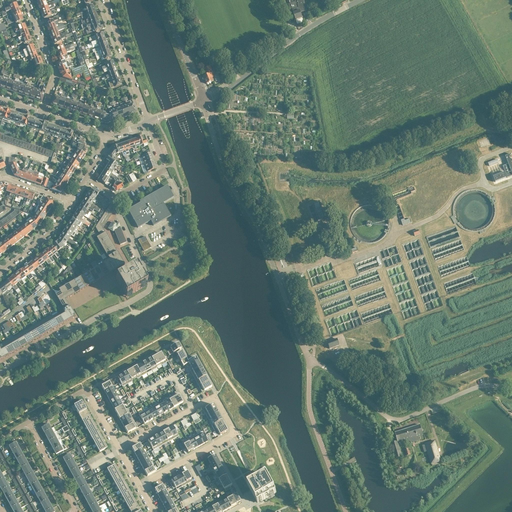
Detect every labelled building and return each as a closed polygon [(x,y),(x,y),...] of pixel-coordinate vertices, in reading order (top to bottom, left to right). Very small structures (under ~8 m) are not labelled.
[(46,2),(38,6),(39,8),(40,8),(40,10),(53,5),(59,2),(58,0),(57,0),(46,4),(46,2)] [(294,0),(295,2),(293,3),(292,0),(289,2),(296,21),(302,19),(300,12),(307,10),(307,11),(303,0),(299,0),(298,0),(297,0),(294,0)] [(16,4),(16,3),(9,6),(10,8),(2,11),(3,14),(18,8),(17,7),(18,6),(17,4),(16,4)] [(86,11),(76,15),(77,17),(81,16),(94,11),(93,9),(94,8),(93,6),(92,6),(91,4),(86,6),(87,8),(85,8),(86,11)] [(40,10),(41,11),(41,12),(41,14),(49,11),(49,10),(54,7),(53,5),(40,10)] [(19,10),(19,9),(18,8),(3,14),(2,14),(3,17),(12,13),(12,15),(20,12),(19,10)] [(49,11),(41,14),(42,17),(43,17),(44,19),(45,18),(46,20),(52,18),(51,16),(57,14),(56,11),(53,12),(52,10),(49,11)] [(94,11),(81,16),(82,18),(84,18),(85,20),(96,15),(95,13),(94,11)] [(8,19),(6,20),(7,22),(21,16),(21,15),(21,14),(20,12),(12,15),(7,17),(8,19)] [(82,25),(97,20),(97,18),(96,15),(85,20),(80,21),(82,25)] [(8,25),(15,22),(16,24),(23,21),(23,20),(23,18),(22,18),(21,16),(7,22),(8,25)] [(46,22),(45,23),(46,24),(46,25),(47,27),(58,23),(61,22),(61,21),(59,20),(58,18),(52,20),(52,18),(46,20),(46,22)] [(85,29),(99,24),(98,23),(99,22),(98,21),(97,20),(82,25),(81,26),(83,30),(85,29)] [(48,30),(49,32),(64,26),(63,23),(58,25),(58,23),(47,27),(48,30)] [(12,31),(13,34),(26,29),(26,28),(26,27),(25,25),(24,24),(17,27),(14,31),(12,31)] [(99,24),(85,29),(87,35),(93,33),(101,30),(101,29),(100,27),(100,26),(99,24)] [(64,26),(49,32),(49,33),(49,34),(50,36),(58,33),(57,32),(65,29),(64,26)] [(27,30),(26,29),(13,34),(12,35),(13,37),(20,34),(21,36),(28,33),(28,31),(27,30)] [(3,38),(4,38),(6,37),(9,36),(7,30),(1,32),(3,38)] [(51,39),(52,39),(52,41),(65,35),(68,34),(67,32),(59,35),(58,33),(50,36),(51,39)] [(16,40),(17,43),(30,38),(29,36),(29,35),(28,33),(21,36),(21,38),(16,40)] [(76,33),(73,34),(76,41),(78,40),(82,39),(81,35),(77,37),(76,33)] [(91,44),(104,39),(103,37),(104,36),(103,34),(102,34),(89,38),(89,39),(89,40),(89,42),(91,42),(91,44)] [(65,35),(52,41),(53,42),(53,43),(53,44),(54,45),(57,44),(57,46),(62,44),(61,40),(66,38),(65,35)] [(99,46),(106,43),(105,41),(105,40),(104,39),(91,44),(93,48),(99,46)] [(93,53),(94,53),(107,48),(107,46),(106,43),(99,46),(99,48),(92,50),(93,53)] [(56,49),(56,50),(56,52),(57,52),(57,54),(73,47),(74,47),(73,44),(64,48),(63,46),(56,49)] [(19,56),(20,55),(34,50),(34,49),(34,48),(34,46),(33,46),(27,48),(25,48),(26,50),(18,53),(19,56)] [(74,50),(73,47),(57,54),(58,55),(58,56),(59,58),(64,56),(66,55),(66,53),(74,50)] [(96,57),(109,52),(108,51),(109,50),(108,48),(107,48),(94,53),(95,54),(96,57)] [(35,51),(34,50),(20,55),(22,58),(25,57),(25,59),(36,54),(36,53),(36,52),(35,51)] [(109,52),(96,57),(97,60),(102,58),(101,58),(102,61),(103,61),(111,58),(111,57),(110,55),(110,54),(109,52)] [(38,58),(31,61),(31,62),(33,61),(35,67),(34,67),(34,69),(35,69),(40,67),(39,65),(43,64),(41,58),(40,58),(40,57),(38,58)] [(56,65),(58,69),(70,64),(70,63),(69,60),(59,64),(56,65)] [(85,61),(87,68),(93,66),(91,63),(89,64),(88,60),(87,60),(85,61)] [(112,61),(99,66),(101,72),(114,67),(113,65),(114,64),(113,62),(112,62),(112,61)] [(70,64),(58,69),(60,75),(72,70),(70,64)] [(213,65),(211,66),(212,69),(214,68),(217,73),(222,71),(222,70),(219,64),(215,66),(214,64),(213,65)] [(86,86),(86,85),(87,83),(78,81),(76,76),(82,74),(85,80),(90,78),(85,65),(80,67),(72,70),(60,75),(61,74),(63,78),(86,86)] [(213,81),(212,78),(215,77),(210,66),(205,68),(208,75),(203,77),(204,81),(205,80),(207,84),(213,81)] [(7,72),(5,71),(0,85),(0,87),(1,88),(2,89),(5,90),(9,78),(9,77),(6,76),(6,77),(5,76),(6,75),(7,72)] [(110,78),(117,76),(117,74),(117,73),(116,71),(109,74),(109,76),(103,78),(104,80),(110,78)] [(9,91),(11,92),(17,75),(14,75),(13,77),(14,77),(13,79),(9,78),(5,90),(8,91),(9,91)] [(17,75),(11,92),(13,92),(14,93),(17,94),(21,82),(17,80),(17,79),(18,79),(19,76),(17,75)] [(106,85),(119,80),(119,79),(119,78),(118,76),(117,76),(110,78),(104,80),(105,82),(106,85)] [(21,82),(17,94),(20,95),(21,95),(23,96),(29,79),(26,79),(25,81),(24,83),(21,82)] [(29,79),(23,96),(25,96),(26,97),(29,98),(33,86),(34,84),(30,83),(31,80),(29,79)] [(41,81),(39,80),(38,83),(38,82),(37,85),(38,85),(37,87),(33,86),(29,98),(32,99),(33,99),(35,100),(41,84),(41,81)] [(110,90),(121,86),(121,85),(121,83),(120,82),(119,80),(106,85),(107,88),(109,87),(110,90)] [(43,85),(41,84),(35,100),(37,100),(38,101),(41,103),(46,89),(41,87),(42,87),(43,85)] [(63,90),(60,89),(59,93),(56,91),(51,106),(54,107),(55,106),(57,107),(63,91),(63,90)] [(65,92),(63,91),(57,107),(59,108),(60,109),(63,110),(67,97),(63,96),(64,94),(65,94),(65,92)] [(71,99),(67,97),(63,110),(66,111),(67,110),(69,111),(75,95),(72,94),(71,97),(72,97),(71,99)] [(77,96),(75,95),(69,111),(71,112),(72,113),(75,114),(79,101),(75,100),(76,98),(77,96)] [(81,115),(87,99),(84,98),(83,101),(84,101),(83,103),(79,101),(75,114),(78,115),(79,114),(81,115)] [(126,98),(124,99),(130,115),(132,114),(133,114),(136,113),(132,101),(127,102),(127,101),(127,100),(126,98)] [(84,117),(87,118),(90,108),(87,107),(88,104),(87,104),(87,102),(88,102),(89,100),(87,99),(81,115),(83,116),(84,117)] [(123,104),(120,105),(124,117),(127,116),(128,115),(130,115),(124,99),(121,100),(123,104)] [(93,119),(99,103),(96,102),(95,105),(96,105),(96,107),(91,105),(90,108),(87,118),(90,119),(91,119),(93,119)] [(115,102),(112,103),(118,119),(120,118),(121,119),(124,117),(120,105),(115,107),(115,105),(116,105),(115,102)] [(95,120),(96,121),(99,122),(102,112),(103,109),(99,108),(100,106),(101,106),(101,104),(99,103),(93,119),(95,120)] [(110,115),(112,122),(115,121),(116,120),(118,119),(112,103),(110,104),(110,105),(107,106),(110,115)] [(3,118),(2,121),(8,123),(12,112),(9,111),(9,110),(7,110),(6,110),(3,118)] [(14,113),(12,112),(8,123),(14,125),(17,114),(17,113),(15,113),(14,113)] [(102,112),(99,122),(102,123),(103,123),(107,124),(110,123),(112,122),(110,115),(102,112)] [(18,114),(17,114),(14,125),(20,127),(21,124),(23,116),(21,115),(20,115),(18,114)] [(21,124),(20,127),(23,128),(23,127),(24,126),(26,127),(26,126),(27,126),(29,118),(29,117),(26,116),(26,117),(23,116),(21,124)] [(30,133),(32,133),(36,120),(34,120),(33,120),(33,119),(31,118),(31,119),(29,118),(27,126),(27,127),(27,129),(29,130),(30,132),(30,133)] [(39,132),(39,131),(42,122),(41,122),(40,121),(39,121),(36,120),(32,133),(32,134),(33,132),(35,132),(38,133),(39,133),(39,132)] [(39,133),(44,135),(45,133),(48,124),(46,124),(46,123),(43,122),(43,123),(42,122),(39,131),(39,132),(39,133)] [(45,133),(44,135),(47,136),(48,135),(51,136),(51,135),(52,135),(55,127),(54,127),(54,126),(53,126),(51,125),(50,125),(48,124),(45,133)] [(58,137),(61,129),(59,128),(58,128),(58,127),(56,127),(55,127),(52,135),(53,135),(52,136),(53,136),(57,138),(56,138),(58,138),(58,137)] [(64,139),(67,131),(64,130),(64,129),(62,129),(61,129),(58,137),(58,138),(59,138),(60,139),(61,139),(61,138),(64,139)] [(69,132),(67,131),(64,139),(67,140),(67,141),(69,142),(69,141),(70,141),(73,132),(70,131),(70,132),(69,132)] [(144,136),(141,137),(140,137),(139,138),(138,138),(140,146),(142,145),(143,147),(148,145),(145,138),(144,137),(144,136)] [(70,145),(72,145),(73,143),(80,145),(80,146),(85,148),(85,146),(84,143),(85,141),(84,140),(82,139),(81,140),(75,138),(72,138),(70,145)] [(128,141),(128,142),(127,142),(130,150),(132,149),(134,153),(135,153),(137,152),(136,150),(135,148),(133,140),(130,141),(129,141),(128,141)] [(78,148),(77,151),(86,154),(87,152),(85,146),(85,148),(80,146),(80,145),(73,143),(72,145),(72,146),(78,148)] [(118,145),(117,146),(119,153),(122,153),(123,157),(126,156),(122,144),(120,145),(119,145),(118,145)] [(119,153),(117,146),(116,146),(114,146),(114,147),(113,147),(112,148),(113,150),(108,156),(114,160),(118,154),(119,153)] [(70,148),(69,152),(72,153),(73,154),(75,155),(82,159),(86,154),(77,151),(74,150),(71,149),(70,148)] [(138,156),(134,159),(135,161),(139,159),(141,166),(144,165),(153,161),(149,150),(147,151),(140,156),(140,155),(139,155),(138,156)] [(511,155),(511,156),(511,154),(505,157),(508,164),(503,166),(507,178),(511,176),(511,155)] [(75,155),(72,160),(79,164),(82,159),(75,155)] [(106,160),(106,161),(108,162),(109,163),(107,165),(115,169),(118,171),(119,170),(118,169),(119,168),(119,166),(118,165),(119,163),(115,161),(114,160),(108,156),(107,159),(107,160),(106,160)] [(68,164),(76,169),(79,164),(70,159),(70,158),(68,158),(64,163),(68,164)] [(141,166),(143,173),(145,175),(150,172),(149,171),(156,169),(153,161),(144,165),(141,166)] [(64,163),(61,168),(64,169),(73,174),(76,169),(68,164),(64,163)] [(11,164),(8,164),(14,176),(20,178),(23,171),(18,169),(17,169),(15,165),(15,164),(11,164)] [(106,167),(105,170),(112,174),(116,177),(117,177),(118,176),(113,172),(115,169),(107,165),(106,167)] [(60,173),(69,179),(73,174),(64,169),(61,167),(59,169),(61,170),(59,173),(60,173)] [(503,173),(500,167),(491,171),(495,183),(506,178),(504,173),(503,173)] [(20,178),(25,180),(29,170),(23,168),(23,171),(20,178)] [(34,172),(29,170),(25,180),(30,182),(34,172)] [(116,177),(114,176),(112,174),(105,170),(103,172),(102,172),(102,174),(101,175),(108,179),(110,176),(115,179),(116,177)] [(30,182),(35,184),(39,174),(34,172),(30,182)] [(66,184),(69,179),(60,173),(58,176),(55,175),(54,177),(66,184)] [(115,184),(112,189),(116,192),(118,191),(123,188),(120,183),(121,182),(119,181),(120,179),(119,179),(120,178),(121,179),(123,176),(122,175),(120,173),(118,176),(117,177),(113,183),(115,184)] [(44,175),(39,174),(35,184),(41,186),(44,175)] [(106,182),(108,179),(101,175),(100,175),(100,177),(98,180),(105,184),(107,186),(109,184),(108,183),(106,182)] [(57,181),(56,184),(63,189),(66,184),(54,177),(53,178),(57,181)] [(7,189),(9,185),(3,183),(0,184),(0,190),(1,192),(3,191),(4,188),(7,189)] [(61,193),(63,189),(56,184),(54,187),(52,185),(50,189),(61,193)] [(14,197),(15,195),(17,188),(13,186),(9,199),(11,200),(12,197),(14,197)] [(167,187),(140,202),(140,203),(128,210),(138,228),(150,221),(153,226),(171,216),(163,203),(173,197),(167,187)] [(90,192),(89,193),(96,197),(97,195),(103,199),(104,196),(103,195),(92,188),(91,190),(90,190),(89,192),(90,192)] [(23,198),(26,191),(22,189),(17,202),(16,204),(19,205),(22,198),(23,198)] [(32,201),(35,194),(30,192),(25,207),(28,208),(30,200),(32,201)] [(86,197),(86,198),(93,202),(94,200),(98,203),(99,202),(102,204),(103,202),(96,197),(89,193),(88,195),(87,195),(86,196),(86,197)] [(39,199),(51,207),(54,202),(55,202),(52,200),(42,197),(40,200),(39,199)] [(84,200),(83,202),(94,209),(98,212),(100,210),(91,204),(93,202),(86,198),(85,198),(84,199),(84,200)] [(42,204),(40,207),(48,212),(51,207),(39,199),(38,202),(42,204)] [(80,206),(80,207),(87,212),(88,209),(92,212),(94,209),(83,202),(82,204),(81,205),(80,206)] [(325,218),(320,203),(320,202),(312,205),(318,221),(325,218)] [(373,205),(369,205),(367,205),(364,206),(361,207),(359,208),(357,210),(355,212),(353,215),(352,217),(351,220),(351,223),(351,226),(351,229),(352,232),(353,234),(355,237),(357,239),(359,241),(361,242),(364,243),(367,244),(370,244),(373,244),(376,243),(378,242),(381,241),(383,239),(385,237),(387,235),(388,232),(389,230),(390,227),(390,224),(389,221),(389,218),(388,217),(387,214),(385,212),(383,210),(382,209),(381,208),(378,207),(376,206),(373,205)] [(38,206),(35,210),(36,210),(45,216),(48,212),(40,207),(38,206)] [(77,212),(83,216),(84,216),(85,214),(89,217),(91,214),(87,212),(80,207),(79,209),(78,209),(77,210),(77,211),(77,212)] [(102,261),(109,274),(124,265),(103,228),(114,212),(112,209),(110,212),(107,210),(106,211),(103,215),(101,219),(97,225),(95,228),(100,236),(96,238),(108,258),(102,261)] [(36,210),(35,212),(36,213),(35,216),(42,221),(45,216),(36,210)] [(83,217),(83,216),(77,212),(76,212),(76,213),(75,213),(75,214),(75,215),(73,217),(80,222),(87,227),(89,224),(85,222),(86,222),(82,219),(83,217)] [(40,225),(42,221),(35,216),(33,218),(32,220),(37,227),(40,225)] [(70,222),(81,229),(83,227),(78,224),(80,222),(73,217),(73,218),(72,218),(71,219),(72,220),(70,222)] [(27,223),(33,230),(37,227),(32,220),(27,223)] [(67,227),(77,233),(78,231),(82,234),(84,231),(83,230),(81,229),(70,222),(69,224),(68,224),(67,225),(68,226),(67,227)] [(27,223),(23,226),(28,233),(33,230),(27,223)] [(118,224),(117,224),(115,225),(115,224),(114,224),(113,224),(112,224),(111,225),(109,229),(113,231),(114,230),(120,244),(120,245),(126,243),(126,242),(118,224)] [(22,225),(18,229),(19,230),(24,237),(28,233),(23,226),(22,225)] [(64,231),(64,232),(71,236),(74,238),(76,235),(77,236),(78,234),(77,233),(67,227),(66,229),(65,229),(64,230),(64,231)] [(20,240),(24,237),(19,230),(14,233),(20,240)] [(62,235),(60,237),(67,241),(71,244),(76,247),(77,244),(73,242),(73,241),(69,238),(70,237),(71,236),(64,232),(63,233),(62,234),(62,235)] [(15,243),(20,240),(14,233),(10,236),(15,243)] [(6,240),(11,247),(15,243),(10,236),(7,238),(6,240)] [(58,241),(56,242),(64,247),(64,246),(68,249),(70,247),(70,246),(66,243),(67,241),(60,237),(60,238),(59,238),(59,239),(59,240),(58,241)] [(1,243),(7,250),(11,247),(6,240),(4,241),(1,243)] [(67,249),(64,247),(56,242),(54,244),(53,245),(52,245),(52,246),(57,252),(62,249),(65,251),(67,249)] [(52,246),(47,250),(52,256),(54,255),(57,259),(60,257),(57,252),(52,246)] [(47,250),(43,253),(51,263),(54,261),(51,257),(52,256),(47,250)] [(39,256),(38,256),(44,263),(45,261),(49,265),(50,265),(52,268),(54,266),(51,263),(43,253),(39,256)] [(36,258),(34,260),(42,270),(46,268),(42,264),(44,263),(38,256),(37,258),(36,258)] [(30,263),(35,270),(36,268),(40,272),(42,270),(34,260),(33,261),(32,261),(31,262),(31,263),(30,263)] [(101,260),(96,263),(104,277),(109,274),(102,261),(101,260)] [(93,269),(99,280),(104,277),(96,263),(95,261),(90,264),(93,269)] [(37,278),(32,272),(35,270),(30,263),(29,264),(28,264),(27,265),(27,266),(25,267),(33,278),(34,280),(37,278)] [(23,269),(20,270),(25,277),(27,276),(30,280),(33,278),(25,267),(23,269)] [(143,280),(136,268),(115,280),(126,298),(126,297),(128,296),(146,286),(143,280)] [(95,283),(97,281),(99,280),(93,269),(89,272),(95,283)] [(27,280),(25,277),(20,270),(16,274),(24,284),(27,282),(26,281),(27,280)] [(82,273),(83,275),(84,275),(90,286),(95,283),(89,272),(87,270),(82,273)] [(12,277),(17,284),(18,282),(21,286),(24,284),(16,274),(12,277)] [(84,275),(83,275),(79,278),(85,288),(90,286),(84,275)] [(7,280),(13,288),(15,291),(18,289),(15,285),(17,284),(12,277),(9,279),(9,280),(8,281),(7,280)] [(51,287),(58,283),(60,286),(63,285),(59,278),(49,284),(51,287)] [(74,281),(79,290),(80,291),(85,288),(79,278),(74,281)] [(4,283),(5,284),(3,285),(8,292),(13,288),(7,280),(4,283)] [(69,284),(75,294),(80,291),(79,290),(74,281),(69,284)] [(69,284),(64,287),(70,297),(75,294),(69,284)] [(0,285),(0,292),(2,296),(2,295),(4,298),(9,294),(8,292),(3,285),(1,286),(1,285),(0,285)] [(65,300),(70,297),(64,287),(59,290),(60,292),(65,300)] [(62,307),(67,305),(68,304),(65,300),(60,292),(55,295),(62,307)] [(68,304),(67,305),(62,307),(64,310),(62,310),(65,314),(62,315),(60,317),(64,323),(66,322),(68,321),(75,317),(68,304)] [(57,312),(51,315),(58,327),(64,323),(60,317),(57,312)] [(51,315),(45,319),(51,331),(58,327),(51,315)] [(45,334),(51,331),(45,319),(39,323),(45,334)] [(39,323),(32,326),(39,338),(45,334),(39,323)] [(32,326),(26,330),(33,341),(39,338),(32,326)] [(20,333),(27,345),(33,341),(26,330),(20,333)] [(20,333),(14,337),(21,348),(27,345),(20,333)] [(14,337),(8,340),(14,352),(21,348),(14,337)] [(330,349),(340,345),(337,339),(327,343),(330,349)] [(3,346),(8,356),(14,352),(8,340),(1,344),(3,347),(3,346)] [(175,352),(179,350),(181,349),(178,344),(170,348),(171,350),(167,352),(169,356),(175,352)] [(0,348),(0,360),(8,356),(3,346),(3,347),(0,348)] [(180,352),(179,350),(175,352),(178,356),(176,357),(180,362),(186,359),(182,351),(180,352)] [(156,356),(161,366),(166,363),(165,360),(161,353),(156,356)] [(161,366),(156,356),(152,358),(157,368),(157,367),(161,365),(161,366)] [(186,359),(180,362),(180,363),(181,362),(183,366),(186,365),(187,367),(198,362),(195,357),(188,362),(186,359)] [(152,358),(146,361),(152,371),(157,368),(152,358)] [(147,374),(152,371),(146,361),(145,361),(144,362),(141,364),(147,374)] [(188,367),(191,372),(201,367),(198,362),(187,367),(187,368),(188,367)] [(141,364),(136,367),(142,376),(147,374),(141,364)] [(136,367),(132,369),(137,379),(142,376),(136,367)] [(201,367),(191,372),(193,377),(203,372),(201,367)] [(137,379),(132,369),(127,372),(132,382),(132,381),(137,378),(137,379)] [(127,372),(122,375),(127,384),(128,384),(132,382),(127,372)] [(193,377),(196,382),(206,376),(203,372),(193,377)] [(117,377),(119,380),(120,383),(121,385),(122,387),(127,384),(122,375),(117,377)] [(209,382),(206,376),(196,382),(199,387),(209,382)] [(109,382),(101,386),(104,391),(114,386),(111,380),(108,381),(109,382)] [(209,382),(199,387),(202,392),(212,387),(209,382)] [(104,392),(105,393),(105,394),(107,396),(115,392),(117,390),(116,390),(114,386),(104,391),(104,392)] [(178,406),(183,403),(177,393),(176,391),(174,393),(175,394),(172,396),(178,406)] [(115,392),(107,396),(109,401),(117,396),(115,392)] [(117,396),(109,401),(112,405),(120,401),(117,396)] [(168,398),(173,408),(178,406),(172,396),(168,398)] [(168,411),(173,408),(168,398),(163,401),(168,411)] [(120,401),(112,405),(115,410),(123,405),(124,405),(122,400),(120,401)] [(74,411),(76,410),(84,406),(81,401),(72,407),(74,411)] [(168,411),(163,401),(162,401),(163,402),(159,405),(158,404),(163,414),(168,411)] [(158,404),(153,406),(159,416),(163,414),(158,404)] [(202,409),(206,415),(216,410),(213,404),(205,409),(205,408),(202,409)] [(115,410),(117,415),(127,409),(126,410),(123,405),(115,410)] [(86,410),(84,406),(76,410),(78,414),(86,410)] [(153,406),(148,409),(153,419),(159,416),(153,406)] [(129,414),(127,409),(117,415),(119,419),(129,414)] [(149,422),(153,419),(148,409),(144,412),(149,422)] [(86,410),(78,414),(81,418),(88,414),(86,410)] [(218,415),(216,410),(206,415),(209,421),(211,420),(211,419),(218,415)] [(144,412),(139,414),(140,417),(141,419),(143,422),(144,424),(149,422),(144,412)] [(83,423),(91,418),(88,414),(81,418),(83,423)] [(132,418),(129,414),(119,419),(122,424),(132,418)] [(214,425),(221,421),(218,415),(211,419),(211,420),(213,425),(214,425)] [(93,422),(91,418),(83,423),(85,427),(93,423),(93,422)] [(125,429),(135,423),(132,418),(122,424),(125,429)] [(214,431),(224,426),(221,421),(214,425),(213,425),(211,426),(214,431)] [(93,423),(85,427),(88,431),(96,427),(93,423)] [(135,423),(125,429),(127,433),(137,428),(135,423)] [(398,442),(398,443),(406,440),(414,438),(415,441),(420,440),(419,437),(423,435),(420,425),(395,433),(398,442)] [(224,426),(214,431),(218,437),(220,436),(220,435),(227,431),(224,426)] [(96,427),(88,431),(90,435),(98,431),(96,427)] [(168,429),(173,439),(179,437),(175,430),(173,427),(168,429)] [(173,439),(168,429),(163,432),(168,442),(173,439)] [(92,440),(100,435),(98,431),(90,435),(92,440)] [(53,433),(46,437),(49,441),(58,436),(56,432),(53,433)] [(158,435),(163,445),(168,442),(163,432),(158,435)] [(202,432),(197,434),(203,444),(208,442),(202,432)] [(192,437),(198,447),(203,444),(197,434),(192,437)] [(95,444),(103,440),(100,435),(92,440),(95,444)] [(153,438),(158,448),(163,445),(158,435),(153,438)] [(58,436),(49,441),(51,446),(58,442),(61,441),(58,436)] [(198,447),(192,437),(187,440),(193,450),(198,447)] [(158,448),(153,438),(148,441),(152,448),(153,451),(158,448)] [(97,448),(105,444),(103,440),(95,444),(97,448)] [(193,450),(187,440),(182,443),(185,449),(188,453),(193,450)] [(425,445),(422,446),(424,453),(428,452),(430,461),(431,464),(440,461),(435,442),(435,441),(425,444),(425,445)] [(51,446),(54,450),(60,447),(58,442),(51,446)] [(395,459),(402,457),(398,443),(398,442),(391,444),(395,459)] [(105,444),(97,448),(99,452),(101,451),(102,451),(107,448),(105,444)] [(134,453),(142,449),(140,444),(132,448),(134,453)] [(60,447),(54,450),(56,455),(66,449),(64,445),(60,447)] [(134,453),(137,458),(145,453),(142,449),(134,453)] [(147,458),(145,453),(137,458),(139,462),(147,458)] [(63,458),(65,462),(72,459),(70,454),(63,458)] [(208,460),(211,465),(219,461),(216,455),(208,460)] [(148,457),(147,458),(139,462),(142,467),(151,462),(148,457)] [(68,467),(75,463),(72,459),(65,462),(68,467)] [(214,470),(222,466),(219,461),(211,465),(209,466),(212,471),(214,470)] [(145,472),(153,467),(151,462),(142,467),(145,472)] [(68,467),(70,471),(77,468),(75,463),(68,467)] [(109,473),(117,469),(115,465),(110,467),(109,468),(107,469),(109,473)] [(217,475),(224,471),(222,466),(214,470),(217,475)] [(153,467),(145,472),(147,476),(156,471),(153,467)] [(70,471),(73,476),(79,472),(77,468),(70,471)] [(112,477),(119,473),(117,469),(109,473),(112,477)] [(182,474),(187,484),(193,481),(187,471),(182,474)] [(224,471),(217,475),(219,480),(227,476),(224,471)] [(73,476),(75,480),(82,476),(79,472),(73,476)] [(114,482),(122,477),(119,473),(112,477),(114,482)] [(176,477),(182,487),(187,484),(182,474),(176,477)] [(249,484),(247,485),(248,487),(249,488),(250,489),(250,490),(251,492),(252,494),(253,495),(254,497),(255,499),(255,500),(256,501),(257,502),(258,504),(259,503),(260,502),(262,501),(264,500),(276,493),(266,475),(254,481),(252,483),(250,484),(249,484)] [(75,480),(77,485),(84,481),(82,476),(75,480)] [(230,480),(227,476),(219,480),(218,480),(221,485),(222,485),(230,480)] [(116,486),(124,482),(122,477),(114,482),(116,486)] [(182,487),(176,477),(171,480),(176,490),(182,487)] [(31,486),(38,482),(35,478),(29,481),(31,486)] [(225,490),(232,485),(230,480),(222,485),(225,490)] [(80,489),(87,485),(84,481),(77,485),(80,489)] [(33,490),(40,486),(38,482),(31,486),(33,490)] [(119,490),(126,486),(124,482),(116,486),(119,490)] [(89,484),(87,485),(80,489),(82,493),(89,490),(91,488),(89,484)] [(157,494),(165,490),(165,489),(162,485),(154,489),(157,494)] [(36,494),(42,491),(40,486),(33,490),(36,494)] [(129,490),(126,486),(119,490),(121,494),(129,490)] [(157,494),(160,499),(167,495),(168,495),(169,494),(166,489),(165,490),(157,494)] [(89,490),(82,493),(85,498),(91,494),(89,490)] [(121,494),(123,499),(131,494),(129,490),(121,494)] [(4,495),(6,499),(13,495),(11,491),(4,495)] [(38,499),(45,495),(42,491),(36,494),(38,499)] [(242,502),(237,493),(231,496),(232,497),(237,504),(242,502)] [(91,494),(85,498),(87,502),(94,498),(91,494)] [(131,494),(123,499),(126,503),(133,498),(131,494)] [(6,499),(9,503),(15,500),(13,495),(6,499)] [(38,499),(36,500),(38,504),(41,503),(47,499),(45,495),(38,499)] [(170,499),(168,495),(167,495),(160,499),(162,504),(170,499)] [(232,507),(237,504),(232,497),(228,499),(232,507)] [(94,498),(87,502),(89,507),(96,503),(94,498)] [(128,507),(136,503),(133,498),(126,503),(128,507)] [(43,508),(50,504),(47,499),(41,503),(43,508)] [(165,508),(174,503),(171,499),(170,499),(162,504),(165,508)] [(232,507),(228,499),(223,502),(227,510),(232,507)] [(9,503),(11,508),(18,504),(15,500),(9,503)] [(217,504),(221,511),(223,511),(227,510),(223,502),(222,501),(217,504)] [(96,503),(89,507),(92,511),(98,507),(96,503)] [(136,503),(128,507),(130,511),(138,507),(136,503)] [(166,511),(169,511),(176,508),(174,503),(165,508),(166,511)]
